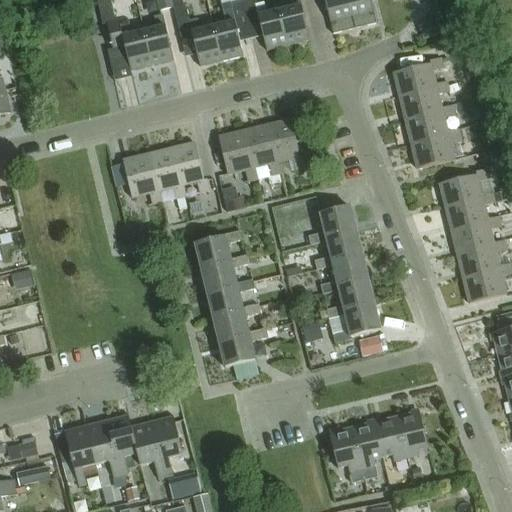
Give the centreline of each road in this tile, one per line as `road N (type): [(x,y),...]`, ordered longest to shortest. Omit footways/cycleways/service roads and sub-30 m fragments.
road 1 (residential): [(0,151),(336,68)]
road 2 (residential): [(443,352),(336,68)]
road 3 (residential): [(268,396),(443,352)]
road 4 (residential): [(502,511),(443,352)]
